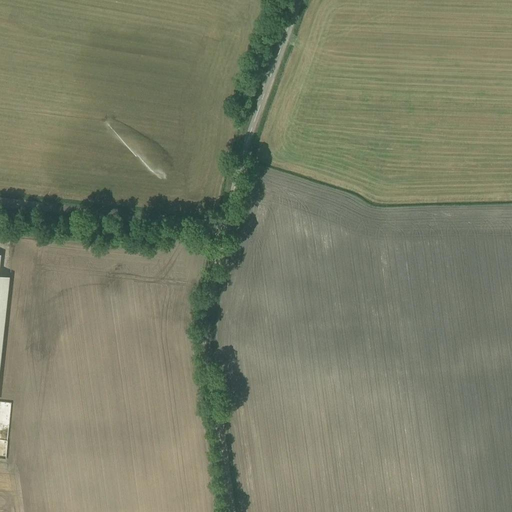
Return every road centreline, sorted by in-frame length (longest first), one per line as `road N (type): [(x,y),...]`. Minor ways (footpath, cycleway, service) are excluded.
road 1 (unclassified): [(297,0),(222,223),(0,202)]
road 2 (track): [(222,223),(206,335),(231,511)]
